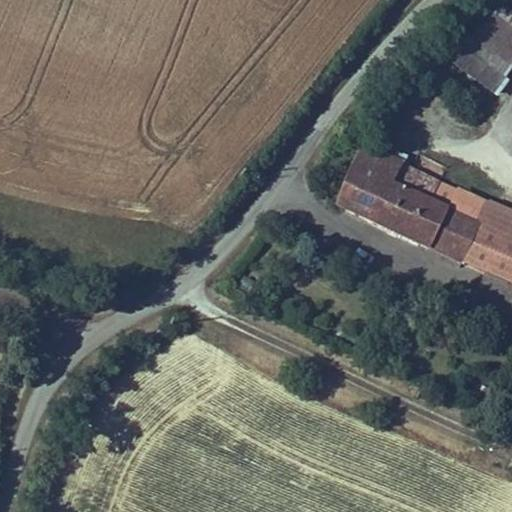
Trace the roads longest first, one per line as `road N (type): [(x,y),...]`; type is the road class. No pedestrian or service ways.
road 1 (unclassified): [(424,0),(186,280),(87,317)]
road 2 (unclassified): [(87,317),(34,392),(0,470)]
